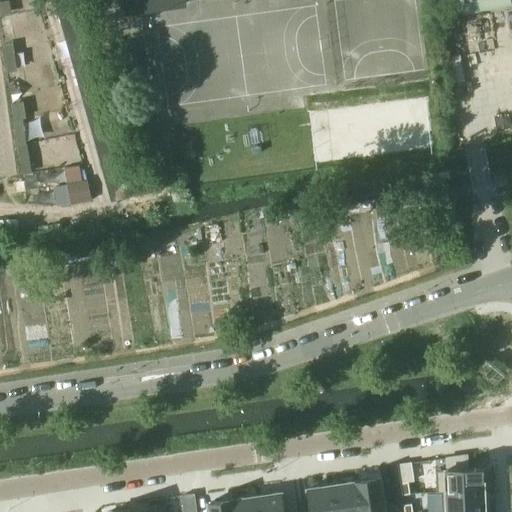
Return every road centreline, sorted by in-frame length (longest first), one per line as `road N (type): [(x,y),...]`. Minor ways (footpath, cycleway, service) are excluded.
road 1 (residential): [(511,280),(274,359),(0,405)]
road 2 (residential): [(64,482),(511,419)]
